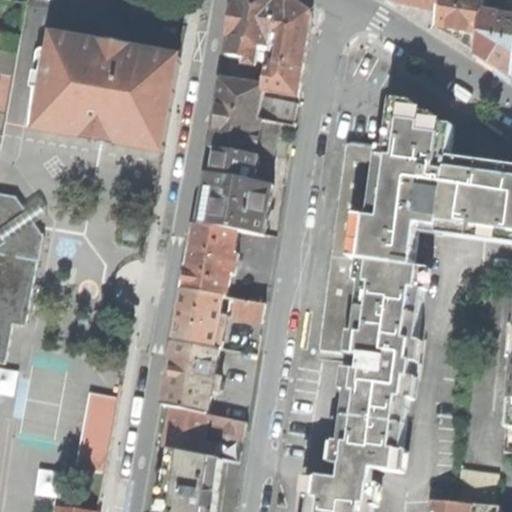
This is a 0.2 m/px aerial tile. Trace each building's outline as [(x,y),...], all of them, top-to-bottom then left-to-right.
[(237,0),(234,20),(227,56),(251,60),(259,61),(261,52),(272,54),(274,48),(282,0),(237,0)] [(298,5),(289,0),(282,0),(274,48),(283,50),(281,64),(271,62),(267,88),(266,93),(282,96),(284,88),(301,91),(314,16),(312,14),(298,5)] [(397,0),(397,3),(414,6),(440,10),(441,0),(397,0)] [(484,12),(485,0),(441,0),(440,10),(437,27),(455,31),(480,35),(484,12)] [(496,7),(495,14),(502,15),(503,8),(496,7)] [(511,16),(508,16),(502,15),(495,14),(484,12),(480,35),(477,52),(494,64),(498,66),(511,75),(511,16)] [(55,37),(39,129),(97,140),(164,151),(180,59),(55,37)] [(0,52),(0,67),(12,70),(15,55),(0,52)] [(0,84),(0,113),(7,115),(13,78),(3,76),(1,85),(0,84)] [(223,80),(211,148),(219,149),(255,155),(255,154),(261,120),(264,99),(266,93),(267,88),(223,80)] [(299,105),(264,99),(261,120),(278,123),(295,126),(299,105)] [(394,108),(416,111),(416,104),(403,103),(395,102),(394,108)] [(421,226),(442,229),(511,237),(511,174),(451,167),(452,160),(456,134),(435,131),(436,125),(436,124),(414,121),(415,115),(416,111),(394,108),(394,109),(389,140),(388,150),(379,220),(359,217),(359,219),(365,220),(359,261),(416,268),(421,226)] [(414,121),(436,124),(437,117),(415,115),(414,121)] [(272,157),(278,123),(261,120),(255,154),(272,157)] [(446,126),(436,125),(435,131),(456,134),(457,127),(446,126)] [(389,140),(380,139),(378,149),(388,150),(389,140)] [(379,220),(388,150),(378,149),(349,145),(334,257),(359,261),(365,220),(359,219),(359,217),(379,220)] [(215,175),(256,182),(261,156),(255,155),(219,149),(215,175)] [(451,167),(511,174),(511,168),(510,168),(461,161),(452,160),(451,167)] [(275,185),(256,182),(215,175),(209,174),(206,195),(200,226),(238,233),(266,237),(268,228),(275,185)] [(0,364),(6,365),(14,325),(27,327),(39,260),(41,260),(45,237),(35,224),(47,216),(39,204),(27,212),(17,199),(0,195),(0,364)] [(191,257),(185,290),(225,298),(227,298),(231,274),(236,275),(238,264),(240,255),(235,254),(238,233),(200,226),(196,225),(191,257)] [(124,240),(137,243),(140,230),(126,228),(124,240)] [(511,244),(511,237),(442,229),(442,234),(511,244)] [(345,417),(408,426),(411,400),(412,399),(410,399),(412,378),(414,363),(416,363),(419,341),(426,292),(429,270),(416,268),(359,261),(334,257),(328,305),(322,351),(364,356),(362,371),(352,370),(350,392),(348,392),(345,417)] [(225,298),(185,290),(181,314),(176,340),(217,347),(219,347),(222,348),(224,341),(228,317),(222,316),(225,298)] [(233,321),(263,326),(266,305),(236,300),(233,321)] [(217,347),(176,340),(171,370),(165,407),(172,408),(208,414),(212,392),(219,393),(220,384),(222,376),(215,375),(219,347),(217,347)] [(425,342),(419,341),(416,363),(422,364),(425,342)] [(343,391),(348,392),(350,392),(352,370),(345,369),(343,391)] [(419,379),(412,378),(410,399),(412,399),(411,400),(416,401),(419,379)] [(79,474),(105,479),(119,398),(93,393),(79,474)] [(208,414),(172,408),(168,439),(166,449),(171,450),(182,452),(203,455),(215,457),(216,451),(216,446),(205,444),(207,430),(210,414),(208,414)] [(207,430),(243,436),(245,420),(210,414),(207,430)] [(405,451),(408,426),(345,417),(341,442),(343,443),(340,465),(342,465),(375,469),(400,473),(403,453),(404,453),(405,451)] [(333,464),(340,465),(343,443),(341,442),(336,442),(333,464)] [(182,452),(171,450),(165,488),(160,488),(158,501),(156,511),(215,511),(224,459),(215,457),(203,455),(182,452)] [(409,452),(405,451),(404,453),(403,453),(400,473),(407,474),(409,452)] [(374,478),(375,469),(342,465),(341,474),(340,480),(373,484),(374,478)] [(69,497),(72,473),(44,469),(41,493),(69,497)] [(457,502),(469,504),(473,471),(461,470),(457,502)] [(486,473),(473,471),(469,504),(477,505),(482,505),(486,473)] [(486,473),(482,505),(495,507),(499,474),(486,473)] [(313,499),(316,477),(309,476),(306,498),(311,499),(313,499)] [(340,480),(316,477),(313,499),(311,499),(309,511),(373,511),(375,506),(372,506),(375,485),(373,484),(340,480)] [(383,486),(375,485),(372,506),(375,506),(380,507),(383,486)] [(427,511),(476,511),(477,505),(469,504),(457,502),(429,499),(427,511)]
